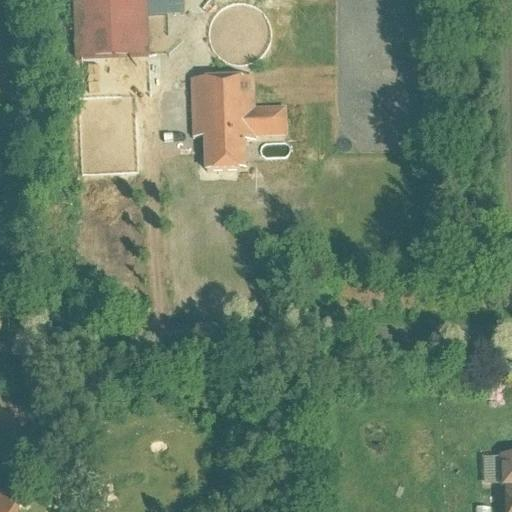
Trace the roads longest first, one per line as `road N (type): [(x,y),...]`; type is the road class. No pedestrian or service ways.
road 1 (residential): [(511,336),(0,348)]
road 2 (unknown): [(148,344),(133,0)]
